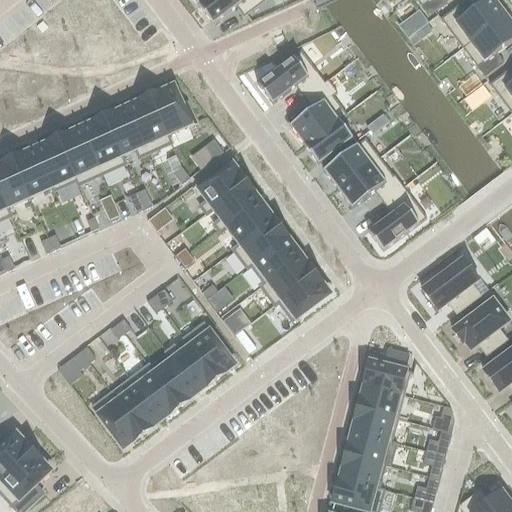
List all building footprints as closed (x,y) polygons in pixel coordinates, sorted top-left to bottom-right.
[(191,0),(198,8),(208,0),(191,0)] [(208,0),(198,8),(212,27),(236,9),(244,19),(267,2),(265,0),(208,0)] [(414,0),(428,18),(447,3),(444,0),(414,0)] [(460,7),(440,21),(462,51),(506,18),(491,0),(489,0),(467,16),(460,7)] [(511,26),(506,18),(462,51),(484,80),(504,65),(497,56),(511,43),(511,26)] [(427,27),(419,33),(425,40),(433,34),(427,27)] [(301,54),(257,87),(272,107),(296,89),(304,100),(324,85),(301,54)] [(511,76),(509,72),(489,86),(511,116),(511,115),(511,76)] [(339,76),(334,80),(341,89),(346,85),(339,76)] [(313,111),(290,128),(304,147),(338,122),(339,123),(346,117),(332,98),(337,95),(327,82),(324,85),(304,100),(313,111)] [(477,92),(485,103),(490,98),(482,88),(477,92)] [(173,89),(150,99),(167,138),(168,137),(194,125),(186,107),(182,109),(173,89)] [(150,99),(127,110),(148,157),(171,146),(168,137),(167,138),(150,99)] [(127,110),(104,120),(121,158),(122,158),(135,152),(139,161),(148,157),(127,110)] [(384,117),(374,124),(379,131),(389,123),(384,117)] [(104,120),(80,130),(102,178),(126,167),(122,158),(121,158),(104,120)] [(338,122),(304,147),(318,167),(352,141),(339,123),(338,122)] [(374,124),(365,132),(369,138),(379,131),(374,124)] [(80,130),(57,141),(77,183),(76,184),(78,188),(102,178),(80,130)] [(57,141),(34,151),(52,189),(51,190),(53,194),(76,184),(77,183),(57,141)] [(365,141),(323,173),(337,192),(379,160),(365,141)] [(214,144),(207,149),(215,161),(223,156),(214,144)] [(34,151),(11,162),(29,200),(51,190),(52,189),(34,151)] [(379,160),(337,192),(351,211),(375,193),(383,205),(403,190),(394,177),(393,178),(379,160)] [(11,162),(0,166),(0,197),(6,210),(7,210),(29,200),(11,162)] [(232,167),(199,192),(207,203),(199,209),(206,218),(214,212),(213,211),(246,186),(232,167)] [(182,170),(173,176),(180,186),(189,180),(182,170)] [(246,186),(213,211),(214,212),(221,221),(213,227),(220,236),(227,230),(226,229),(260,204),(246,186)] [(392,216),(368,234),(382,254),(426,221),(403,190),(383,205),(392,216)] [(145,192),(136,196),(143,211),(151,207),(145,192)] [(136,196),(128,199),(135,215),(143,211),(136,196)] [(0,197),(0,223),(11,219),(7,210),(6,210),(0,197)] [(260,204),(226,229),(227,230),(240,247),(240,248),(274,222),(260,204)] [(115,208),(104,213),(109,224),(120,219),(115,208)] [(156,217),(147,223),(155,234),(164,228),(156,217)] [(94,220),(86,223),(91,234),(98,231),(94,220)] [(240,247),(232,252),(247,272),(251,269),(250,269),(288,241),(274,222),(240,248),(240,247)] [(54,238),(47,241),(52,252),(60,249),(54,238)] [(47,241),(40,244),(45,255),(52,252),(47,241)] [(288,241),(250,269),(251,269),(263,286),(264,287),(301,259),(288,241)] [(185,251),(175,258),(180,264),(189,257),(185,251)] [(189,257),(180,264),(185,271),(194,264),(189,257)] [(9,259),(1,262),(6,273),(13,270),(9,259)] [(263,286),(259,289),(274,309),(278,306),(278,305),(315,277),(301,259),(264,287),(263,286)] [(462,261),(421,292),(438,314),(448,306),(456,316),(480,298),(472,288),(478,283),(462,261)] [(315,277),(278,305),(278,306),(292,324),(329,296),(315,277)] [(212,288),(203,295),(208,301),(216,295),(217,294),(212,288)] [(164,292),(155,298),(164,310),(172,304),(164,292)] [(208,301),(206,302),(216,315),(226,308),(216,295),(208,301)] [(155,298),(147,305),(156,316),(164,310),(155,298)] [(493,302),(452,333),(462,347),(465,346),(470,353),(478,347),(486,357),(506,342),(499,332),(509,324),(493,302)] [(231,318),(223,324),(234,337),(241,332),(231,318)] [(123,322),(117,327),(124,337),(131,332),(123,322)] [(203,326),(183,342),(189,349),(190,348),(215,382),(234,368),(203,326)] [(117,327),(111,332),(118,342),(124,337),(117,327)] [(242,333),(234,338),(241,348),(249,342),(242,333)] [(174,349),(165,355),(171,363),(172,362),(197,396),(215,382),(190,348),(189,349),(180,356),(174,349)] [(87,350),(80,355),(89,366),(95,361),(87,350)] [(511,351),(482,374),(499,395),(509,388),(511,392),(511,351)] [(370,364),(363,388),(404,399),(410,375),(406,373),(405,373),(409,358),(386,352),(382,367),(370,364),(371,364),(370,364)] [(80,355),(69,363),(78,374),(89,366),(80,355)] [(154,375),(154,376),(179,409),(197,396),(172,362),(171,363),(154,375)] [(149,368),(129,382),(160,423),(179,409),(154,376),(154,375),(149,368)] [(118,403),(117,404),(142,437),(160,423),(129,382),(122,388),(127,396),(118,403)] [(363,388),(357,411),(398,422),(404,399),(363,388)] [(112,395),(92,410),(123,451),(142,437),(117,404),(118,403),(112,395)] [(440,420),(453,424),(451,411),(443,409),(440,420)] [(357,411),(351,434),(392,445),(398,422),(357,411)] [(438,445),(448,448),(451,436),(441,433),(441,434),(438,445)] [(351,434),(345,458),(386,468),(385,469),(390,470),(396,446),(392,445),(351,434)] [(0,439),(0,485),(33,455),(16,437),(6,446),(0,439)] [(33,455),(0,485),(0,496),(14,511),(26,511),(43,496),(35,487),(50,473),(33,455)] [(345,458),(339,481),(379,492),(379,491),(385,469),(386,468),(345,458)] [(431,469),(428,480),(439,482),(442,471),(432,468),(431,469)] [(426,491),(425,491),(436,494),(439,482),(428,480),(426,491)] [(339,481),(333,505),(359,511),(378,511),(384,492),(379,491),(379,492),(339,481)] [(462,507),(461,511),(511,511),(511,506),(502,493),(487,503),(479,493),(462,507)]
